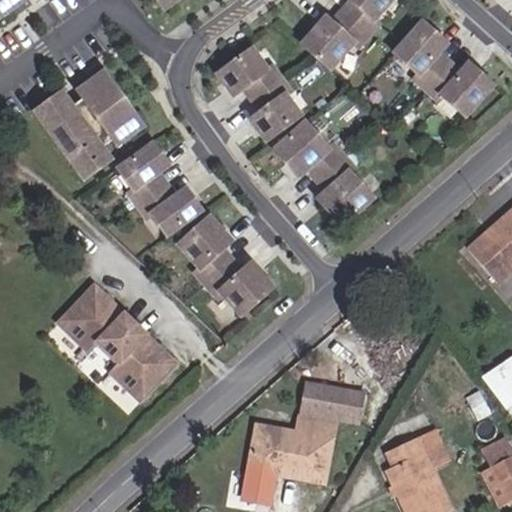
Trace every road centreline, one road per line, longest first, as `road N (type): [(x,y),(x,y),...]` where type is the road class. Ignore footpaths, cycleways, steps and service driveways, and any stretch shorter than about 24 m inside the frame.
road 1 (residential): [(253,0),(195,42),(183,59),(182,82),(197,121),(336,296)]
road 2 (residential): [(336,296),(94,511)]
road 3 (residential): [(511,140),(336,296)]
